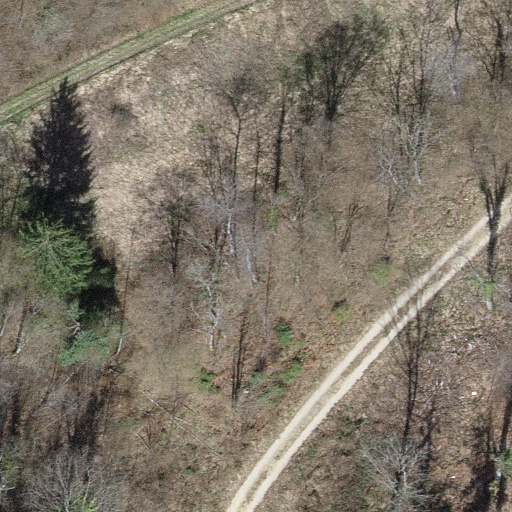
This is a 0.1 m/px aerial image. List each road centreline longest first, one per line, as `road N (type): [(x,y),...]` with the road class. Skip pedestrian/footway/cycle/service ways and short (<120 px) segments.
road 1 (track): [(511,208),(372,342),(239,511)]
road 2 (track): [(256,0),(0,115)]
